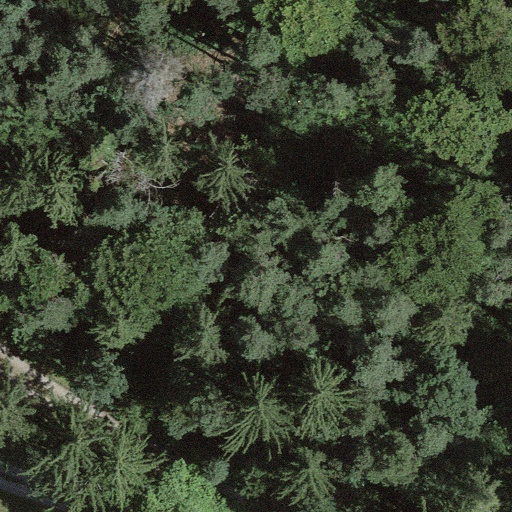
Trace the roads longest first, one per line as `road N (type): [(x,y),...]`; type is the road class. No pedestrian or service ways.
road 1 (track): [(0,360),(258,511)]
road 2 (track): [(0,463),(126,511)]
